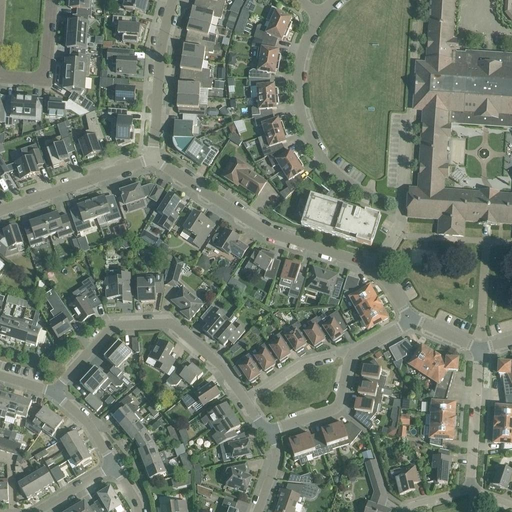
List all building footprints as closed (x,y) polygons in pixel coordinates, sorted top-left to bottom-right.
[(88,16),(88,17),(91,17),(92,9),(90,9),(91,0),(68,0),(68,7),(70,7),(70,9),(80,9),(80,16),(88,16)] [(148,4),(148,0),(147,0),(117,0),(118,1),(124,2),(122,8),(132,11),(145,14),(146,10),(148,11),(149,4),(148,4)] [(220,0),(197,0),(197,3),(223,10),(225,1),(220,0)] [(247,0),(246,2),(242,10),(248,13),(253,1),(254,0),(247,0)] [(414,109),(424,110),(423,115),(422,138),(422,145),(419,189),(409,189),(407,217),(440,219),(439,235),(463,236),(464,220),(479,221),(479,223),(479,224),(483,224),(484,224),(486,191),(481,191),(481,193),(477,193),(456,192),(450,191),(442,191),(443,178),(443,177),(447,177),(447,175),(448,173),(448,166),(444,165),(446,137),(450,137),(450,130),(451,126),(451,124),(463,125),(483,126),(489,127),(509,128),(511,128),(511,195),(498,195),(498,192),(493,192),(491,225),(492,225),(496,225),(496,223),(511,223),(511,0),(504,0),(504,13),(511,22),(511,53),(465,50),(465,52),(455,51),(456,40),(452,40),(454,0),(430,0),(426,64),(417,63),(414,109)] [(193,8),(190,20),(211,25),(213,17),(221,19),(223,10),(197,3),(195,9),(193,8)] [(271,23),(270,23),(289,31),(292,23),(290,22),(291,19),(283,15),(284,13),(272,7),(271,8),(272,8),(266,21),(271,23)] [(235,30),(234,32),(242,34),(249,13),(248,13),(242,10),(239,18),(235,30)] [(232,12),(229,21),(235,23),(238,15),(232,12)] [(66,26),(66,35),(87,37),(88,17),(88,16),(80,16),(75,15),(75,22),(69,22),(69,26),(66,26)] [(139,39),(142,27),(139,27),(139,26),(125,24),(125,18),(113,16),(112,24),(118,25),(118,35),(123,35),(122,43),(138,44),(138,39),(139,39)] [(209,34),(211,25),(190,20),(187,32),(189,32),(188,39),(215,45),(216,36),(209,34)] [(286,38),(289,31),(270,23),(268,29),(260,26),(258,27),(256,33),(250,32),(248,37),(273,44),(275,38),(282,41),(283,37),(286,38)] [(72,55),(80,56),(85,56),(87,37),(66,35),(65,44),(67,44),(67,49),(73,49),(72,55)] [(271,49),(273,44),(248,37),(247,40),(253,41),(251,47),(258,48),(256,59),(260,60),(279,63),(281,55),(278,55),(279,51),(271,49)] [(222,38),(220,44),(228,46),(230,40),(222,38)] [(184,46),(182,58),(203,61),(205,52),(213,54),(215,45),(188,39),(186,46),(184,46)] [(129,58),(129,51),(108,49),(107,61),(112,61),(112,65),(117,65),(116,74),(136,75),(137,59),(129,58)] [(85,56),(80,56),(72,55),(72,62),(67,61),(66,61),(66,65),(64,65),(64,64),(63,64),(63,75),(86,77),(89,77),(90,56),(85,56)] [(235,67),(237,56),(229,55),(227,65),(235,67)] [(202,70),(203,61),(182,58),(180,69),(183,70),(182,77),(209,80),(210,71),(202,70)] [(253,71),(253,79),(267,80),(267,74),(275,75),(275,71),(278,71),(279,63),(260,60),(258,71),(253,71)] [(68,100),(69,100),(88,112),(93,104),(80,96),(83,92),(85,92),(86,77),(63,75),(62,86),(62,85),(64,85),(64,90),(72,95),(68,100)] [(178,84),(178,96),(199,97),(200,89),(211,90),(212,80),(209,80),(182,77),(181,84),(178,84)] [(100,79),(100,88),(116,94),(116,102),(124,102),(124,105),(131,105),(131,103),(134,103),(135,88),(129,88),(129,81),(107,79),(101,79),(100,79)] [(251,99),(254,99),(278,97),(277,89),(275,89),(274,85),(267,85),(267,80),(253,79),(245,79),(245,87),(249,88),(251,87),(251,99)] [(214,82),(214,89),(223,90),(224,83),(214,82)] [(5,124),(5,126),(13,127),(13,120),(13,117),(23,118),(25,96),(17,95),(17,96),(18,96),(18,98),(13,97),(12,107),(6,107),(5,124)] [(25,96),(23,118),(35,119),(34,122),(41,122),(41,114),(42,114),(42,109),(36,109),(37,99),(32,99),(32,97),(33,96),(25,96)] [(179,115),(183,115),(197,116),(200,116),(204,116),(206,117),(207,106),(199,106),(199,97),(178,96),(177,108),(179,108),(179,115)] [(278,105),(278,97),(254,99),(255,106),(254,106),(251,109),(252,119),(254,119),(270,116),(269,110),(276,109),(276,105),(278,105)] [(79,117),(85,115),(90,113),(88,112),(69,100),(67,103),(62,102),(62,101),(49,100),(49,105),(48,105),(48,110),(42,109),(42,114),(48,115),(47,118),(65,119),(65,111),(70,111),(79,117)] [(224,107),(219,110),(223,117),(229,114),(224,107)] [(126,120),(127,111),(108,109),(108,115),(118,120),(117,132),(113,133),(114,137),(117,146),(133,141),(134,133),(131,133),(132,127),(132,120),(126,120)] [(90,113),(85,115),(89,131),(85,132),(87,137),(79,140),(85,158),(87,157),(88,159),(94,156),(93,155),(100,152),(96,141),(104,139),(100,129),(95,112),(90,113)] [(176,149),(195,141),(192,135),(193,127),(197,126),(197,116),(183,115),(184,116),(184,122),(174,122),(174,142),(174,145),(175,147),(176,149)] [(262,125),(265,136),(284,130),(282,122),(280,123),(278,119),(271,122),(270,116),(254,119),(256,127),(262,125)] [(267,157),(281,150),(279,145),(286,142),(285,138),(287,138),(284,130),(265,136),(268,143),(264,144),(261,150),(263,155),(264,158),(267,157)] [(74,151),(70,137),(61,140),(62,144),(47,149),(53,169),(65,165),(64,162),(69,160),(67,154),(74,151)] [(195,141),(176,149),(178,151),(179,152),(183,155),(200,166),(203,162),(208,166),(208,167),(214,159),(218,152),(211,147),(207,149),(195,141)] [(43,165),(36,145),(29,147),(31,153),(23,156),(24,160),(15,163),(21,180),(39,174),(36,167),(43,165)] [(278,164),(282,171),(299,160),(295,153),(292,155),(290,151),(284,155),(281,150),(267,157),(272,167),(278,164)] [(10,172),(0,156),(0,176),(1,178),(10,172)] [(234,181),(239,184),(257,196),(266,183),(248,171),(249,169),(233,158),(221,176),(232,184),(234,181)] [(303,167),(299,160),(282,171),(288,181),(285,183),(291,193),(301,183),(297,176),(303,172),(301,168),(303,167)] [(152,185),(151,185),(150,185),(140,188),(139,185),(120,192),(123,201),(125,206),(144,199),(150,197),(149,199),(156,203),(158,199),(163,190),(156,186),(156,187),(152,185)] [(164,203),(157,213),(163,216),(166,218),(160,226),(169,232),(174,225),(179,216),(173,212),(179,203),(180,201),(169,194),(164,203)] [(380,217),(311,195),(301,225),(371,247),(380,217)] [(104,197),(91,202),(97,219),(104,216),(107,223),(121,218),(117,208),(114,198),(105,201),(104,197)] [(89,221),(97,219),(91,202),(78,206),(79,210),(70,213),(77,233),(91,229),(89,221)] [(182,234),(180,237),(193,245),(199,249),(209,234),(214,226),(194,212),(193,213),(191,212),(187,218),(188,221),(183,229),(184,230),(182,234)] [(44,218),(50,236),(57,234),(59,239),(73,234),(66,214),(66,215),(67,218),(60,220),(58,213),(44,218)] [(50,236),(44,218),(29,223),(32,230),(26,232),(24,228),(30,247),(44,242),(43,238),(50,236)] [(22,244),(17,227),(4,232),(4,233),(0,234),(0,252),(5,257),(18,253),(16,246),(22,244)] [(126,228),(114,232),(116,240),(128,236),(126,228)] [(144,231),(140,239),(157,249),(162,242),(144,231)] [(213,245),(216,247),(229,255),(230,253),(241,259),(248,248),(238,242),(239,239),(226,231),(222,237),(219,235),(214,236),(212,240),(213,245)] [(129,241),(122,241),(122,246),(125,249),(130,248),(129,241)] [(260,255),(255,252),(243,271),(248,273),(253,265),(258,268),(261,270),(262,270),(265,272),(264,278),(274,281),(280,261),(279,262),(270,259),(271,255),(262,252),(261,253),(260,255)] [(59,263),(57,257),(54,258),(50,263),(48,264),(49,267),(59,263)] [(171,301),(179,308),(182,311),(180,313),(190,321),(203,305),(183,288),(184,287),(178,281),(179,275),(184,276),(189,270),(190,268),(183,263),(174,259),(167,285),(176,288),(176,286),(180,290),(171,301)] [(281,280),(279,286),(290,290),(288,297),(294,298),(298,300),(303,286),(306,276),(298,274),(299,271),(301,266),(299,266),(299,264),(294,262),(294,264),(286,261),(283,271),(281,280)] [(49,268),(42,272),(47,280),(54,276),(49,268)] [(211,273),(210,276),(225,286),(232,275),(221,268),(217,269),(215,273),(211,273)] [(323,271),(313,268),(310,278),(307,288),(317,291),(317,288),(319,289),(319,286),(325,288),(324,293),(328,295),(337,298),(340,290),(333,288),(337,276),(327,273),(327,274),(323,273),(323,271)] [(131,303),(130,274),(121,274),(122,278),(106,279),(106,281),(102,284),(106,288),(107,299),(123,298),(123,303),(131,303)] [(138,281),(138,290),(138,300),(141,300),(141,302),(155,302),(155,294),(155,288),(163,288),(163,278),(163,277),(147,277),(147,280),(138,281)] [(358,281),(347,277),(343,289),(354,293),(358,281)] [(82,298),(70,306),(76,314),(82,323),(94,315),(91,310),(90,309),(94,307),(94,308),(101,304),(95,295),(93,291),(96,289),(93,284),(94,283),(91,278),(82,284),(84,287),(88,294),(82,297),(82,298)] [(242,285),(232,279),(228,285),(238,291),(242,285)] [(350,298),(356,309),(376,298),(369,287),(350,298)] [(65,308),(53,290),(44,296),(45,296),(55,311),(52,313),(56,319),(50,323),(53,327),(51,328),(52,330),(58,338),(72,329),(65,320),(71,316),(65,308)] [(16,306),(16,305),(18,299),(8,296),(6,303),(16,306)] [(339,301),(329,298),(327,305),(337,307),(339,301)] [(356,309),(362,319),(381,308),(376,298),(356,309)] [(18,299),(16,305),(26,308),(28,302),(18,299)] [(213,339),(225,325),(220,321),(224,317),(214,308),(213,309),(211,307),(200,320),(207,326),(203,331),(213,339)] [(381,308),(362,319),(368,330),(388,319),(381,308)] [(329,323),(323,327),(327,333),(333,342),(334,342),(335,343),(340,339),(340,338),(343,335),(341,331),(346,328),(337,311),(326,319),(329,323)] [(12,322),(13,318),(2,315),(0,322),(0,337),(1,338),(1,336),(6,338),(6,339),(12,322)] [(327,333),(323,327),(317,317),(307,324),(310,328),(305,332),(304,332),(308,338),(314,347),(315,347),(316,348),(322,344),(321,343),(325,340),(322,336),(327,333)] [(16,342),(23,319),(22,321),(13,318),(12,322),(6,339),(11,341),(11,339),(16,341),(16,342)] [(26,345),(31,328),(32,322),(23,319),(16,342),(21,344),(21,342),(26,344),(25,345),(26,345)] [(308,338),(304,332),(305,332),(298,322),(288,329),(292,333),(286,337),(285,337),(293,348),(292,348),(295,352),(296,352),(297,353),(303,349),(302,348),(306,345),(303,341),(308,338)] [(226,323),(225,325),(213,339),(214,338),(224,346),(233,336),(238,340),(245,332),(235,323),(231,327),(226,323)] [(41,331),(31,328),(26,345),(30,347),(31,345),(36,347),(38,342),(43,344),(47,333),(41,331),(42,329),(41,329),(41,331)] [(276,343),(270,347),(277,358),(280,362),(281,362),(287,359),(287,357),(290,355),(287,351),(292,348),(293,348),(285,337),(286,337),(282,332),(273,338),(276,343)] [(242,339),(236,345),(239,349),(246,344),(242,339)] [(406,340),(400,343),(407,355),(409,354),(414,357),(413,359),(409,356),(407,357),(405,360),(405,363),(420,372),(432,353),(422,346),(418,351),(411,349),(406,340)] [(111,349),(125,362),(132,353),(126,348),(119,341),(111,349)] [(153,353),(150,359),(157,362),(154,368),(158,370),(167,375),(169,371),(174,374),(177,370),(171,366),(174,362),(167,359),(173,348),(160,341),(156,348),(155,347),(152,352),(153,353)] [(261,353),(255,357),(262,368),(264,372),(265,372),(266,373),(272,369),(271,367),(275,365),(272,361),(277,358),(270,347),(267,342),(258,349),(261,353)] [(402,358),(407,355),(400,343),(395,346),(402,358)] [(402,358),(395,346),(390,349),(396,361),(402,358)] [(110,372),(123,384),(119,380),(123,375),(121,374),(129,366),(125,362),(111,349),(104,358),(114,367),(110,372)] [(238,365),(233,368),(239,378),(244,375),(249,383),(250,382),(251,383),(257,379),(256,378),(260,376),(258,374),(257,372),(262,368),(255,357),(252,352),(250,354),(242,359),(245,363),(240,367),(238,365)] [(442,360),(432,353),(420,372),(430,379),(442,360)] [(365,384),(384,388),(386,378),(380,377),(381,370),(378,369),(373,361),(375,360),(366,365),(366,367),(364,366),(361,377),(366,378),(365,384)] [(447,362),(442,360),(430,379),(437,383),(435,388),(448,392),(454,371),(457,371),(458,360),(447,360),(447,362)] [(502,376),(504,396),(511,394),(511,365),(510,367),(510,364),(499,363),(498,376),(502,376)] [(203,374),(192,365),(190,367),(188,367),(183,373),(178,369),(177,370),(174,374),(166,382),(171,386),(176,386),(181,381),(184,380),(190,386),(196,379),(198,380),(203,374)] [(95,367),(87,376),(100,388),(102,389),(104,391),(111,383),(115,387),(120,387),(123,384),(110,372),(105,377),(102,374),(95,367)] [(87,376),(80,384),(91,394),(84,400),(97,412),(101,407),(101,403),(93,396),(100,389),(100,388),(87,376)] [(384,388),(365,384),(360,383),(358,394),(362,395),(361,401),(377,404),(380,405),(383,395),(391,397),(392,390),(384,389),(384,388)] [(220,396),(212,384),(198,393),(195,389),(181,400),(188,409),(199,401),(203,407),(220,396)] [(435,388),(434,394),(447,398),(448,392),(435,388)] [(2,392),(0,399),(0,410),(2,411),(0,418),(4,419),(6,413),(7,413),(12,395),(7,394),(7,395),(2,394),(3,392),(2,392)] [(98,397),(102,402),(110,397),(106,392),(98,397)] [(432,414),(431,415),(454,416),(455,404),(445,403),(447,398),(434,394),(432,399),(432,402),(427,401),(426,413),(432,414)] [(7,413),(16,416),(22,398),(17,396),(17,398),(12,396),(12,395),(7,413)] [(118,427),(136,412),(139,410),(136,406),(134,408),(130,404),(132,402),(128,396),(113,408),(117,414),(113,417),(116,422),(115,423),(118,427)] [(22,398),(16,416),(26,419),(30,408),(30,407),(32,401),(27,399),(26,401),(22,399),(22,398)] [(377,404),(361,401),(357,400),(354,411),(359,412),(358,413),(355,418),(354,417),(354,418),(365,427),(369,430),(372,426),(371,423),(370,421),(377,412),(375,411),(377,404)] [(496,407),(495,419),(511,420),(511,400),(505,402),(506,407),(496,407)] [(210,422),(214,428),(233,416),(226,405),(216,411),(212,407),(204,412),(199,416),(205,426),(210,422)] [(26,420),(42,431),(54,415),(44,408),(41,413),(37,412),(38,410),(30,407),(30,408),(26,419),(26,420)] [(143,419),(136,412),(118,427),(119,427),(120,426),(123,430),(122,431),(125,434),(139,423),(143,419)] [(59,443),(61,441),(69,436),(64,429),(63,430),(60,426),(63,421),(54,415),(42,431),(59,443)] [(400,415),(400,425),(409,426),(410,415),(400,415)] [(453,428),(454,416),(431,415),(431,426),(453,428)] [(218,446),(220,445),(233,438),(230,433),(240,426),(233,416),(214,428),(218,434),(213,437),(218,446)] [(511,420),(495,419),(494,431),(511,432),(511,420)] [(155,431),(161,426),(158,422),(151,427),(155,431)] [(342,423),(332,427),(338,447),(348,444),(350,445),(361,432),(358,429),(350,422),(349,423),(350,423),(347,427),(344,428),(342,423)] [(145,431),(139,423),(125,434),(125,435),(126,434),(129,438),(128,439),(132,443),(135,440),(135,439),(145,431)] [(382,430),(381,433),(387,435),(394,437),(397,424),(395,423),(392,425),(391,428),(389,430),(385,429),(382,430)] [(453,428),(431,426),(430,445),(442,448),(443,440),(452,440),(453,428)] [(317,437),(323,455),(333,452),(332,449),(338,447),(332,427),(321,430),(323,435),(317,437)] [(406,428),(399,427),(398,438),(405,439),(406,428)] [(61,441),(66,450),(80,441),(78,437),(79,436),(76,431),(69,436),(61,441)] [(141,450),(154,445),(145,431),(135,439),(135,440),(141,450)] [(511,432),(494,431),(494,443),(503,444),(503,452),(511,450),(511,432)] [(310,434),(299,438),(308,464),(306,457),(312,455),(313,458),(323,455),(317,437),(311,438),(310,434)] [(233,438),(220,445),(223,462),(232,461),(232,459),(251,455),(248,441),(242,442),(239,436),(234,439),(233,438)] [(308,464),(299,438),(289,441),(289,442),(287,442),(290,448),(291,448),(292,452),(291,452),(294,462),(299,460),(301,466),(308,464)] [(188,439),(182,441),(183,445),(184,447),(190,443),(188,439)] [(10,441),(4,440),(1,451),(6,453),(10,441)] [(80,441),(66,450),(71,459),(87,449),(86,450),(83,445),(84,445),(82,440),(80,441)] [(10,441),(6,453),(12,454),(16,443),(10,441)] [(16,443),(12,454),(18,456),(21,445),(16,443)] [(158,454),(154,445),(141,450),(137,451),(139,456),(140,456),(142,460),(141,461),(163,452),(158,454)] [(180,446),(174,449),(178,458),(180,457),(181,456),(187,454),(185,449),(184,448),(184,447),(183,445),(180,446)] [(90,453),(87,449),(71,459),(76,467),(75,468),(81,465),(83,468),(91,462),(90,460),(91,459),(88,454),(90,453)] [(145,470),(145,471),(167,462),(163,452),(141,461),(143,466),(144,465),(146,470),(145,470)] [(371,452),(362,455),(364,463),(373,460),(371,452)] [(181,456),(180,457),(182,462),(189,460),(189,459),(187,454),(181,456)] [(451,457),(433,456),(432,469),(430,470),(431,474),(432,476),(434,483),(435,486),(438,485),(439,483),(447,484),(448,466),(450,467),(451,457)] [(386,499),(374,460),(365,463),(374,493),(370,504),(368,503),(364,511),(390,511),(391,511),(383,508),(386,499)] [(171,472),(167,462),(145,471),(146,475),(148,475),(150,480),(165,474),(166,476),(167,476),(169,476),(170,475),(171,475),(171,474),(171,473),(171,472)] [(248,472),(246,463),(225,468),(222,476),(229,478),(226,487),(246,494),(251,478),(244,476),(244,473),(248,472)] [(511,477),(511,470),(499,466),(497,472),(495,472),(489,487),(499,490),(500,488),(506,490),(511,477)] [(45,469),(36,474),(46,490),(50,487),(49,486),(54,483),(44,467),(44,468),(45,469)] [(65,478),(58,467),(50,471),(52,474),(57,483),(65,478)] [(400,470),(388,473),(389,480),(395,478),(397,486),(399,495),(415,491),(413,485),(419,483),(424,482),(421,471),(416,472),(415,467),(400,470)] [(46,490),(36,474),(27,479),(37,495),(41,493),(40,491),(45,489),(45,490),(46,490)] [(302,478),(291,474),(288,482),(301,483),(302,478)] [(191,475),(182,477),(185,487),(191,485),(191,475)] [(37,495),(27,479),(19,484),(18,483),(28,500),(32,498),(32,496),(36,494),(37,495)] [(7,485),(0,485),(0,501),(3,502),(3,503),(8,503),(8,493),(8,483),(7,483),(7,485)] [(307,486),(288,485),(285,491),(281,489),(279,493),(282,494),(276,511),(293,511),(297,504),(300,505),(303,498),(308,500),(309,500),(310,500),(312,499),(313,499),(314,498),(315,498),(315,497),(316,496),(317,493),(318,490),(309,487),(307,487),(307,486)] [(94,504),(98,511),(115,511),(115,509),(121,506),(115,496),(110,488),(103,492),(98,495),(103,502),(101,503),(100,501),(94,504)] [(237,504),(224,499),(222,506),(229,509),(228,511),(237,511),(238,511),(234,510),(237,504)] [(186,511),(187,511),(185,502),(170,504),(171,505),(161,507),(161,509),(158,510),(158,511),(186,511)] [(98,511),(94,504),(88,508),(84,503),(74,509),(75,511),(98,511)]
